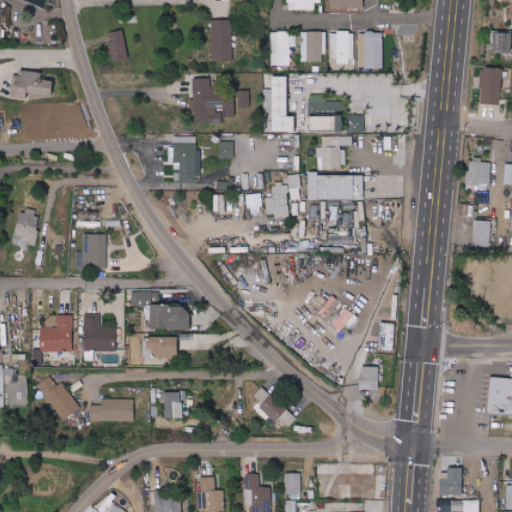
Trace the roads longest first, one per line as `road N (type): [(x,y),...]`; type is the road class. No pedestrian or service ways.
road 1 (residential): [(413,449),(365,434),(271,363),(173,250),(103,125),(71,0)]
road 2 (residential): [(74,511),(149,451),(413,449)]
road 3 (tertiary): [(423,347),(453,0)]
